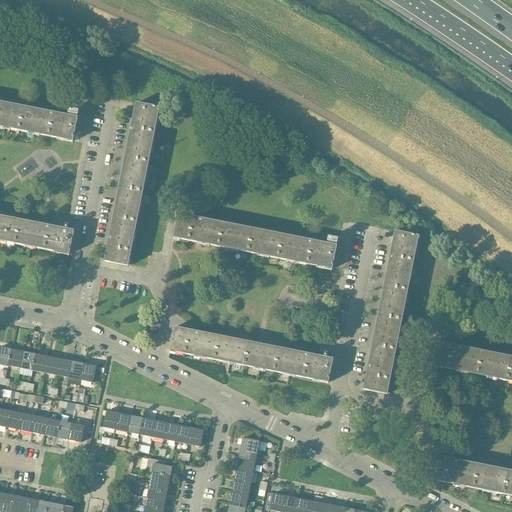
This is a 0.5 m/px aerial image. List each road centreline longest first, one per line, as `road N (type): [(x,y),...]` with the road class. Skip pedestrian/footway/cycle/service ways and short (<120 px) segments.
road 1 (residential): [(65,325),(110,104)]
road 2 (residential): [(323,452),(370,239)]
road 3 (residential): [(224,403),(65,325)]
